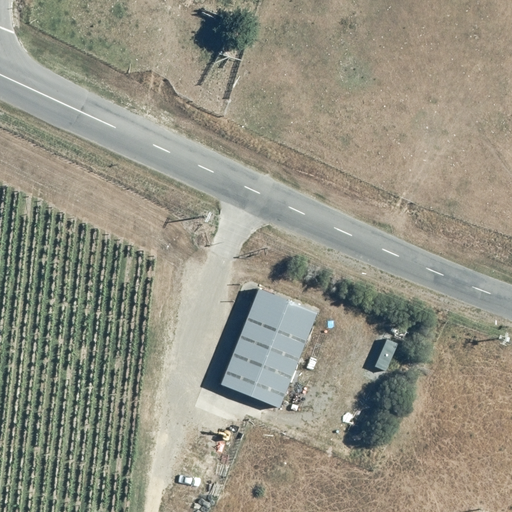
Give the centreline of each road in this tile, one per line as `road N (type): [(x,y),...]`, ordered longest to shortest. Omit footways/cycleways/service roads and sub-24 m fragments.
road 1 (unclassified): [(0,73),(511,296)]
road 2 (unknown): [(218,171),(163,511)]
